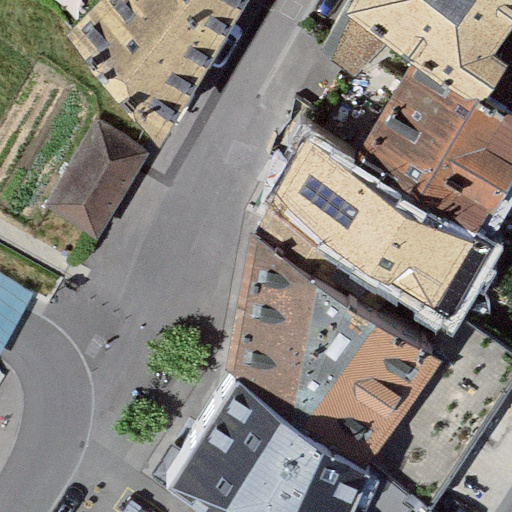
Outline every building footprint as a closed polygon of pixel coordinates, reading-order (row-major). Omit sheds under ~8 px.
[(120,0),(79,38),(176,153),(267,0),(120,0)] [(511,0),(352,0),(349,5),(398,39),(419,51),(487,89),(511,58),(511,52),(497,44),(511,22),(511,0)] [(349,5),(327,45),(362,79),(398,39),(349,5)] [(352,163),(481,240),(511,186),(511,102),(487,89),(419,51),(352,163)] [(511,58),(487,89),(511,102),(511,58)] [(157,151),(108,121),(52,209),(101,240),(157,151)] [(255,228),(384,313),(407,280),(446,303),(481,240),(352,163),(309,137),(255,228)] [(384,313),(255,228),(228,366),(238,375),(369,469),(447,355),(384,313)] [(369,469),(238,375),(164,486),(200,511),(353,511),(372,472),(369,469)]
